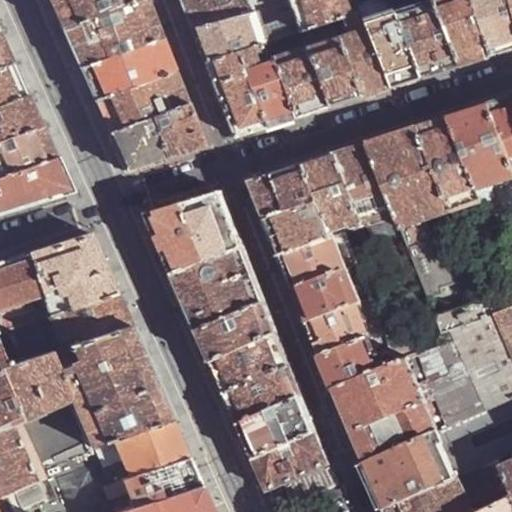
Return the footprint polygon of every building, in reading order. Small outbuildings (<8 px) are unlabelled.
[(52,0),(57,9),(65,28),(140,0),(52,0)] [(150,0),(140,0),(65,28),(75,51),(83,68),(164,38),(155,14),(150,0)] [(183,0),(187,8),(195,29),(254,14),(251,6),(248,0),(183,0)] [(345,0),(289,0),(294,11),(296,15),(302,31),(330,22),(341,19),(344,17),(351,15),(345,0)] [(387,0),(370,0),(356,4),(360,13),(364,23),(392,13),(387,0)] [(468,0),(429,0),(430,1),(456,67),(475,61),(487,57),(468,0)] [(511,21),(505,0),(468,0),(487,57),(507,51),(511,49),(511,21)] [(430,1),(392,13),(418,78),(441,71),(456,67),(430,1)] [(296,15),(294,11),(260,23),(262,27),(296,15)] [(198,40),(207,61),(237,52),(261,44),(268,42),(262,27),(260,23),(256,13),(254,14),(195,29),(196,35),(198,40)] [(351,15),(344,17),(347,24),(350,35),(366,30),(364,23),(360,13),(351,15)] [(392,13),(364,23),(366,30),(390,87),(405,82),(418,78),(392,13)] [(296,15),(262,27),(268,42),(273,40),(301,32),(302,31),(296,15)] [(302,31),(301,32),(306,48),(337,39),(330,22),(302,31)] [(350,35),(337,39),(361,97),(379,91),(390,87),(366,30),(350,35)] [(1,31),(0,31),(0,69),(15,64),(7,44),(1,31)] [(301,32),(273,40),(277,57),(306,48),(301,32)] [(164,38),(83,68),(91,87),(96,100),(177,70),(169,50),(164,38)] [(337,39),(306,48),(329,107),(346,102),(361,97),(337,39)] [(268,42),(261,44),(263,50),(257,52),(260,65),(274,61),(273,59),(268,42)] [(261,44),(237,52),(244,71),(260,65),(257,52),(263,50),(261,44)] [(277,57),(273,59),(274,61),(295,117),(314,112),(329,107),(306,48),(277,57)] [(237,52),(207,61),(222,102),(236,137),(253,132),(266,128),(244,71),(237,52)] [(260,65),(244,71),(266,128),(282,122),(295,117),(274,61),(260,65)] [(15,64),(0,69),(0,104),(29,94),(21,76),(15,64)] [(177,70),(96,100),(105,119),(111,132),(153,118),(190,103),(183,83),(177,70)] [(29,94),(0,104),(0,139),(43,124),(35,106),(29,94)] [(511,99),(504,102),(492,106),(511,156),(511,99)] [(190,103),(153,118),(167,158),(191,151),(207,146),(197,121),(190,103)] [(468,114),(452,119),(481,190),(493,186),(511,180),(511,156),(492,106),(468,114)] [(153,118),(111,132),(121,154),(128,171),(150,164),(167,158),(153,118)] [(433,125),(421,129),(455,211),(485,200),(481,190),(452,119),(433,125)] [(43,124),(0,139),(0,174),(57,156),(49,137),(43,124)] [(393,138),(371,145),(397,211),(404,227),(428,219),(455,211),(421,129),(393,138)] [(353,150),(339,155),(367,221),(397,211),(371,145),(353,150)] [(322,160),(308,165),(333,232),(367,221),(339,155),(322,160)] [(57,156),(0,174),(0,188),(2,193),(0,193),(0,211),(71,189),(63,169),(57,156)] [(278,174),(253,182),(269,222),(282,257),(334,236),(334,235),(333,232),(308,165),(278,174)] [(493,186),(481,190),(485,200),(485,202),(498,198),(493,186)] [(202,198),(185,203),(209,261),(247,249),(234,216),(223,191),(202,198)] [(185,203),(148,215),(163,249),(175,276),(209,261),(185,203)] [(428,219),(404,227),(431,298),(445,293),(443,287),(480,275),(463,233),(436,242),(428,219)] [(92,233),(31,253),(46,293),(44,293),(52,314),(118,292),(103,259),(92,233)] [(334,236),(282,257),(290,276),(296,290),(349,268),(334,236)] [(209,261),(175,276),(189,307),(199,332),(268,303),(256,272),(247,249),(209,261)] [(31,253),(0,263),(0,330),(9,327),(39,318),(32,297),(44,293),(46,293),(31,253)] [(349,268),(296,290),(303,310),(309,323),(357,303),(362,301),(349,268)] [(118,292),(52,314),(64,348),(133,326),(124,305),(118,292)] [(44,293),(32,297),(39,318),(52,314),(44,293)] [(511,293),(491,301),(496,315),(511,309),(511,293)] [(357,303),(364,321),(378,315),(371,297),(362,301),(357,303)] [(489,298),(437,314),(444,330),(445,332),(453,329),(496,315),(491,301),(489,298)] [(268,303),(199,332),(208,350),(213,362),(280,334),(273,315),(268,303)] [(316,343),(322,357),(370,337),(364,321),(357,303),(309,323),(316,343)] [(511,309),(496,315),(511,350),(511,309)] [(39,318),(9,327),(21,362),(52,352),(64,348),(52,314),(39,318)] [(511,350),(496,315),(453,329),(478,386),(487,408),(511,397),(511,350)] [(394,322),(383,326),(384,331),(386,336),(398,332),(394,322)] [(64,348),(52,352),(72,399),(93,446),(114,438),(174,418),(152,368),(133,326),(64,348)] [(455,390),(478,386),(453,329),(445,332),(448,340),(439,344),(451,371),(457,386),(455,390)] [(444,330),(433,334),(437,344),(439,344),(448,340),(445,332),(444,330)] [(384,331),(370,337),(376,352),(390,346),(386,336),(384,331)] [(0,370),(3,370),(11,366),(0,334),(0,370)] [(280,334),(213,362),(221,381),(227,393),(293,365),(285,346),(280,334)] [(370,337),(322,357),(330,376),(335,389),(383,369),(396,362),(392,352),(390,346),(376,352),(370,337)] [(415,342),(392,352),(396,362),(408,357),(419,353),(415,342)] [(439,398),(432,381),(451,371),(439,344),(437,344),(419,353),(408,357),(409,359),(428,403),(439,398)] [(11,366),(3,370),(24,420),(72,399),(52,352),(21,362),(11,366)] [(383,369),(335,389),(346,415),(348,421),(359,447),(431,414),(427,404),(428,403),(409,359),(408,357),(396,362),(383,369)] [(293,365),(227,393),(236,414),(241,425),(305,396),(297,378),(293,365)] [(0,494),(1,494),(36,478),(14,426),(24,422),(24,420),(3,370),(0,370),(0,494)] [(457,386),(451,371),(432,381),(439,398),(428,403),(427,404),(431,414),(432,413),(449,407),(458,397),(455,390),(457,386)] [(305,396),(241,425),(251,446),(256,459),(319,432),(310,411),(305,396)] [(511,397),(487,408),(444,428),(448,436),(451,444),(511,416),(511,397)] [(24,420),(24,422),(42,465),(43,464),(93,446),(72,399),(24,420)] [(431,414),(359,447),(362,456),(366,464),(437,431),(440,430),(432,413),(431,414)] [(174,418),(114,438),(129,476),(191,455),(181,433),(174,418)] [(24,422),(14,426),(36,478),(36,479),(47,474),(43,464),(42,465),(24,422)] [(440,430),(437,431),(441,440),(448,436),(444,428),(440,430)] [(437,431),(366,464),(376,487),(386,509),(458,477),(455,471),(441,440),(437,431)] [(319,432),(256,459),(265,478),(271,491),(286,484),(332,464),(324,445),(319,432)] [(511,433),(457,459),(461,468),(464,474),(501,458),(511,452),(511,433)] [(93,446),(43,464),(47,474),(59,500),(122,478),(129,476),(114,438),(93,446)] [(129,476),(122,478),(134,505),(152,499),(203,483),(199,473),(195,465),(191,455),(129,476)] [(464,474),(458,477),(470,503),(511,484),(511,482),(505,466),(501,458),(464,474)] [(332,464),(286,484),(294,503),(301,500),(339,483),(332,464)] [(461,468),(455,471),(458,477),(464,474),(461,468)] [(36,478),(1,494),(8,511),(24,511),(40,507),(59,500),(47,474),(36,479),(36,478)] [(458,477),(386,509),(387,511),(474,511),(470,503),(458,477)] [(59,500),(40,507),(41,511),(114,511),(134,505),(122,478),(59,500)] [(203,483),(152,499),(157,511),(216,511),(209,495),(203,483)] [(8,511),(1,494),(0,494),(0,511),(8,511)] [(511,511),(511,497),(478,511),(511,511)] [(134,505),(114,511),(157,511),(152,499),(134,505)]
